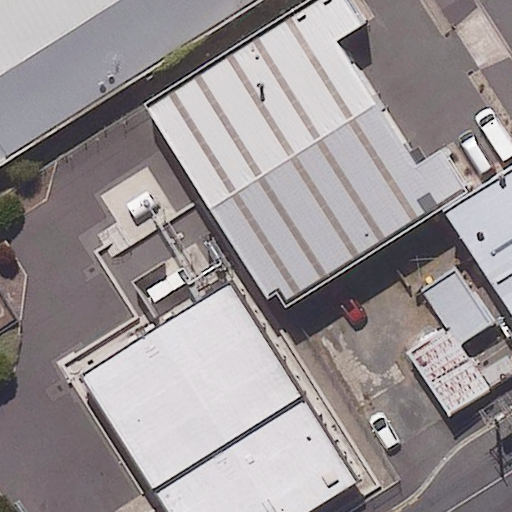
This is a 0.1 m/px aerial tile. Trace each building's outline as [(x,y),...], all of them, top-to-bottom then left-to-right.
[(0,0),(0,176),(276,0),(0,0)] [(379,16),(369,0),(313,0),(149,105),(277,304),(450,194),(348,36),(379,16)] [(511,165),(450,205),(511,301),(511,165)] [(424,281),(448,319),(461,340),(496,317),(459,259),(424,281)] [(309,511),(369,475),(241,276),(87,375),(175,511),(309,511)] [(461,340),(448,319),(410,342),(452,408),(489,384),(461,340)]
